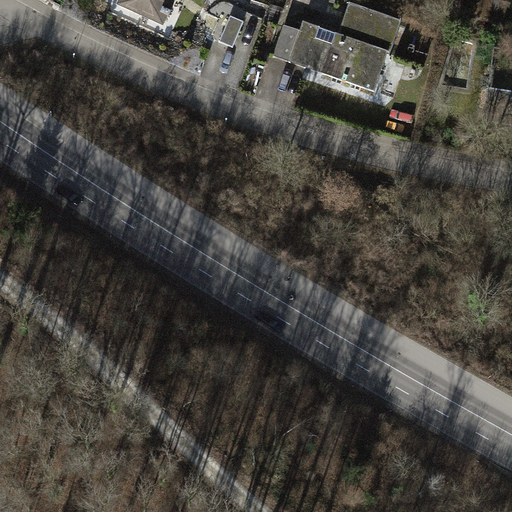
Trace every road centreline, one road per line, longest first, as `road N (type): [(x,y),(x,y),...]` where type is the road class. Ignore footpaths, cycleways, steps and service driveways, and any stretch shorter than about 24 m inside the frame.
road 1 (secondary): [(511,441),(173,246),(0,133)]
road 2 (residential): [(511,182),(294,130),(0,13)]
road 3 (track): [(261,511),(117,372),(0,285)]
